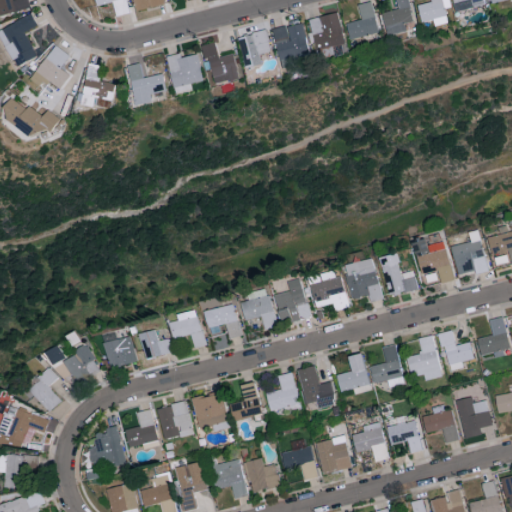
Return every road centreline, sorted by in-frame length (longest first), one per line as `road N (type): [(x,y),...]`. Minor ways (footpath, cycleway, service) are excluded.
road 1 (residential): [(76,511),(66,483),(69,441),(99,405),(511,296)]
road 2 (track): [(0,242),(81,216),(148,206),(179,179),(464,80),(511,71)]
road 3 (residential): [(291,511),(511,454)]
road 4 (residential): [(113,46),(289,0)]
